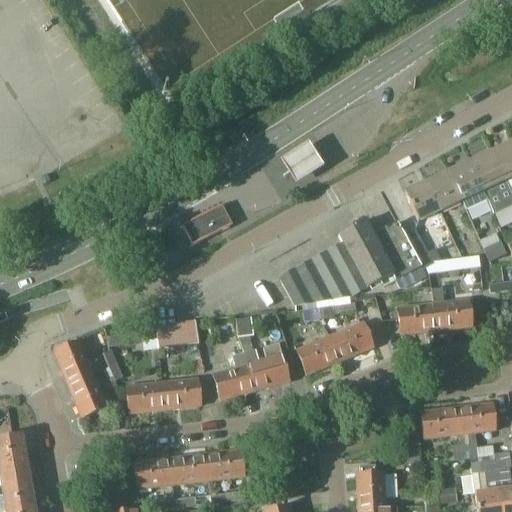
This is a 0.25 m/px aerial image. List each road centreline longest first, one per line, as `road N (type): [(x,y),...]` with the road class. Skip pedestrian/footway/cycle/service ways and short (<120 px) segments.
road 1 (secondary): [(0,290),(185,191),(505,0)]
road 2 (residential): [(27,366),(34,334),(193,273),(511,98)]
road 3 (residential): [(396,385),(399,360),(503,336),(509,385),(406,399)]
road 4 (residential): [(54,448),(252,427),(331,396)]
